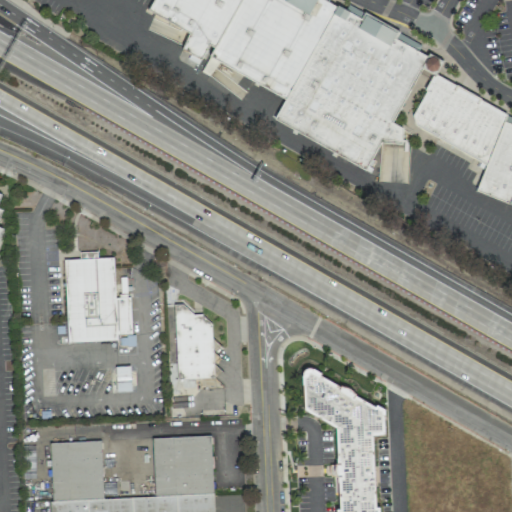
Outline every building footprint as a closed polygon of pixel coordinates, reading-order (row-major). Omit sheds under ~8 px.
[(243,0),(216,51),(210,48),(202,62),(183,52),(191,38),(149,15),(157,1),(157,0),(243,0)] [(285,102),(210,61),(216,51),(243,0),(320,0),(336,9),(285,102)] [(336,9),(362,24),(366,18),(398,36),(394,42),(441,69),(436,77),(435,79),(424,72),(393,126),(404,131),(403,147),(381,145),(366,173),(274,123),(285,102),(336,9)] [(208,76),(218,63),(210,57),(200,70),(208,76)] [(488,168),(416,127),(414,117),(435,79),(436,77),(508,117),(506,123),(488,168)] [(511,125),(511,207),(478,194),(488,168),(506,123),(511,125)] [(63,259),(67,342),(116,340),(116,334),(131,334),(129,297),(126,297),(126,294),(118,294),(118,297),(115,297),(112,257),(96,258),(96,250),(79,250),(79,259),(63,259)] [(173,303),(175,378),(211,376),(209,322),(198,312),(191,312),(180,303),(173,303)] [(302,409),(333,426),(335,462),(328,462),(329,475),(335,474),(336,506),(333,506),(333,511),(376,511),(376,505),(373,505),(370,434),(382,434),(381,407),(373,402),(372,404),(353,393),(354,391),(339,383),(338,385),(318,374),(319,371),(309,365),(306,365),(303,367),(301,368),(299,370),(302,409)] [(115,366),(115,391),(130,391),(130,366),(115,366)] [(48,442),(50,511),(213,511),(210,435),(152,437),(154,496),(102,498),(100,440),(48,442)]
